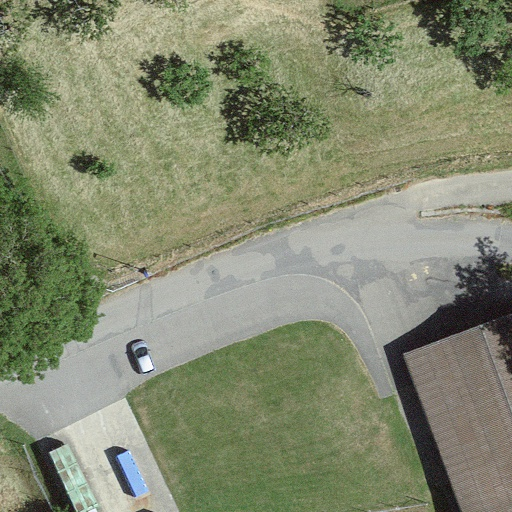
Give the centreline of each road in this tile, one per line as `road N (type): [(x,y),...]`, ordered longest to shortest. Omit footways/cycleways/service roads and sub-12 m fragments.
road 1 (residential): [(0,369),(138,303),(311,243),(411,235),(511,240)]
road 2 (track): [(349,237),(428,195),(511,185)]
